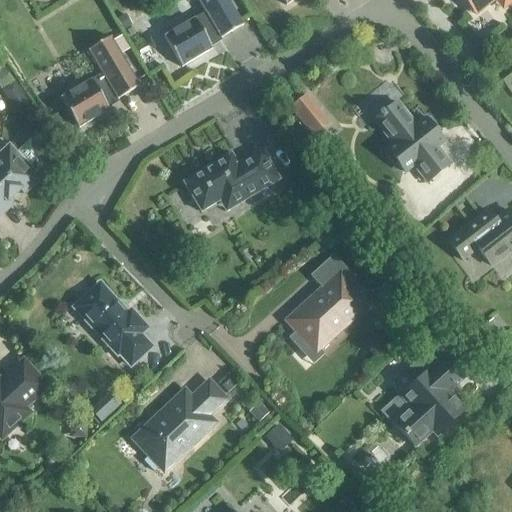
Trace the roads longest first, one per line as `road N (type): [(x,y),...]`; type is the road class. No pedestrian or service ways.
road 1 (residential): [(143,145),(383,6)]
road 2 (residential): [(383,6),(401,17),(511,157)]
road 3 (residential): [(191,327),(96,228)]
